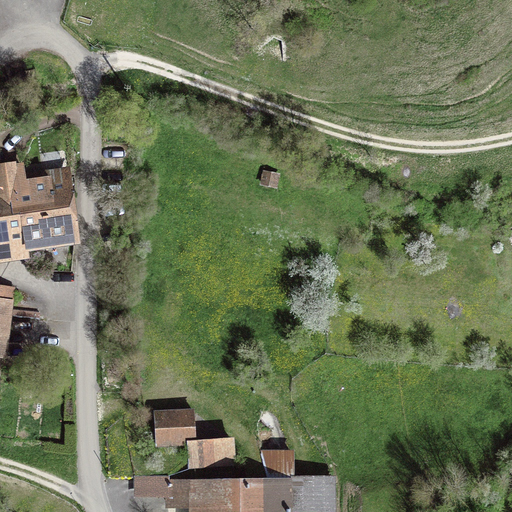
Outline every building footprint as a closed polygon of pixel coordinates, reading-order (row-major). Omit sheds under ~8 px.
[(0,250),(74,240),(66,176),(20,183),(18,166),(0,168),(0,250)] [(0,303),(12,304),(14,289),(0,286),(0,303)] [(193,411),(154,413),(156,445),(195,442),(193,411)] [(192,465),(234,462),(232,442),(190,445),(192,465)] [(332,511),(332,481),(292,482),(291,453),(261,453),(260,450),(241,457),(248,483),(168,482),(168,478),(138,477),(137,493),(168,493),(168,504),(194,504),(194,511),(332,511)]
